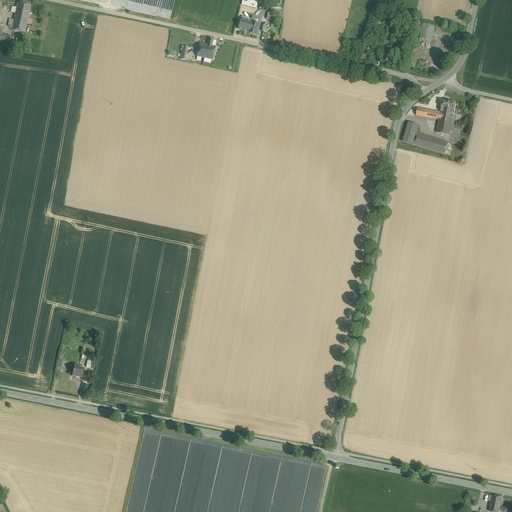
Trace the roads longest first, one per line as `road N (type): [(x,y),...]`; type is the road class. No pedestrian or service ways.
road 1 (unclassified): [(426,91),(405,75),(52,0)]
road 2 (tertiary): [(332,457),(398,122),(426,91)]
road 3 (tertiary): [(0,392),(332,457)]
road 4 (track): [(145,429),(330,464)]
road 5 (tertiary): [(332,457),(511,493)]
